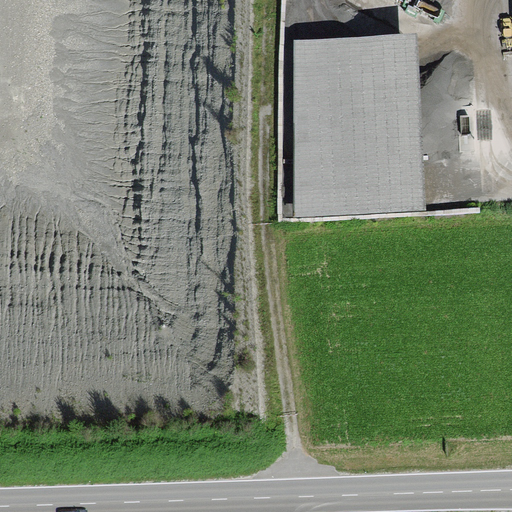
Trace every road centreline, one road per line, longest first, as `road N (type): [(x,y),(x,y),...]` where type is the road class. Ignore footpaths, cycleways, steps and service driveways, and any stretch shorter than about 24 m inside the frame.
road 1 (primary): [(0,507),(511,491)]
road 2 (track): [(268,0),(265,236),(298,499)]
